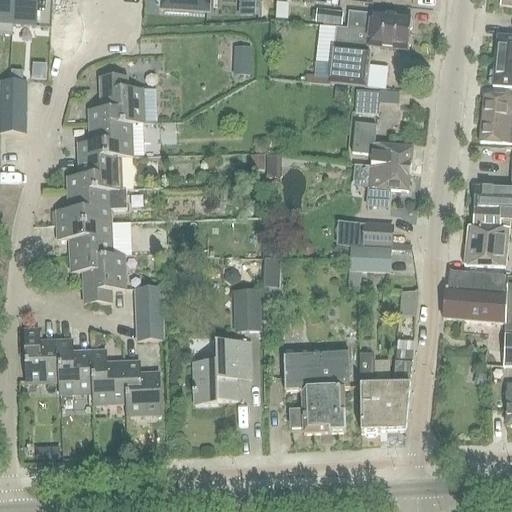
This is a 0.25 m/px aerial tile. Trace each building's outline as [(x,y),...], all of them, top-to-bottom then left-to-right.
[(0,0),(0,36),(12,37),(12,28),(14,0),(0,0)] [(14,0),(12,28),(35,29),(37,0),(14,0)] [(163,0),(163,12),(206,15),(207,0),(163,0)] [(239,0),(238,17),(257,18),(258,0),(239,0)] [(511,0),(501,0),(501,8),(511,9),(511,0)] [(317,11),(315,24),(341,28),(343,14),(342,14),(324,12),(317,11)] [(349,13),(347,31),(353,32),(353,30),(409,36),(409,32),(412,30),(412,25),(410,23),(411,20),(371,16),(349,13)] [(334,51),(330,86),(331,86),(331,85),(364,89),(364,90),(366,90),(369,54),(368,54),(369,48),(407,52),(408,50),(410,48),(410,43),(409,40),(409,36),(353,30),(353,32),(347,31),(336,30),(334,51)] [(511,39),(498,39),(495,62),(511,62),(511,39)] [(235,50),(234,62),(249,62),(250,50),(235,50)] [(511,62),(495,62),(493,89),(511,90),(511,62)] [(385,89),(389,69),(375,66),(371,87),(385,89)] [(11,72),(10,82),(22,83),(23,73),(11,72)] [(91,113),(92,128),(131,127),(142,127),(141,91),(127,92),(126,79),(101,80),(102,112),(91,113)] [(26,98),(26,87),(26,85),(1,84),(1,97),(26,98)] [(351,90),(336,88),(334,103),(350,105),(351,90)] [(357,93),(356,115),(378,117),(380,94),(357,93)] [(1,97),(0,110),(26,111),(26,98),(1,97)] [(511,99),(484,98),(479,145),(511,148),(511,99)] [(0,110),(0,118),(0,122),(25,124),(26,111),(0,110)] [(0,135),(25,136),(25,124),(0,122),(0,135)] [(351,155),(372,158),(371,169),(411,173),(413,151),(373,146),(375,127),(355,125),(351,155)] [(81,162),(119,161),(132,161),(131,127),(92,128),(92,129),(93,129),(94,146),(78,147),(79,162),(81,162)] [(264,158),(250,158),(250,172),(265,172),(264,158)] [(281,159),(266,159),(266,180),(281,180),(281,159)] [(119,161),(81,162),(82,180),(68,181),(68,195),(110,194),(121,193),(119,161)] [(408,195),(411,173),(371,169),(354,167),(352,189),(368,191),(366,209),(388,212),(390,193),(408,195)] [(511,191),(476,190),(474,212),(511,213),(511,191)] [(57,214),(57,228),(111,226),(110,212),(127,211),(126,193),(121,193),(110,194),(68,195),(69,213),(57,214)] [(244,210),(245,219),(252,218),(251,209),(244,210)] [(473,230),(508,231),(511,230),(511,213),(474,212),(473,230)] [(70,243),(71,260),(112,259),(111,226),(57,228),(58,243),(70,243)] [(391,227),(363,226),(362,248),(390,249),(391,227)] [(505,270),(508,231),(473,230),(469,230),(464,269),(505,270)] [(349,250),(349,274),(389,276),(390,251),(349,250)] [(112,259),(71,260),(72,276),(82,276),(83,308),(111,307),(110,294),(124,293),(123,258),(112,259)] [(277,293),(279,266),(262,265),(261,293),(277,293)] [(239,275),(232,271),(225,275),(225,282),(232,287),(238,283),(239,275)] [(443,322),(504,327),(503,335),(511,335),(511,286),(507,286),(507,280),(450,274),(448,291),(447,291),(443,322)] [(135,293),(136,306),(162,304),(162,291),(135,293)] [(416,307),(417,293),(401,294),(400,305),(416,307)] [(234,338),(262,338),(261,295),(233,296),(234,338)] [(136,306),(136,319),(163,317),(162,304),(136,306)] [(136,319),(137,332),(163,330),(163,317),(136,319)] [(163,330),(137,332),(138,345),(164,343),(163,330)] [(59,386),(58,344),(40,344),(39,333),(24,333),(26,387),(59,386)] [(92,397),(91,355),(73,355),(73,343),(58,344),(59,386),(60,398),(92,397)] [(217,366),(194,366),(195,410),(217,409),(217,406),(238,405),(237,384),(251,384),(250,345),(217,346),(217,366)] [(349,393),(348,357),(348,349),(284,352),(285,395),(298,395),(302,399),(303,414),(290,415),(291,431),(303,431),(304,437),(345,436),(343,393),(349,393)] [(106,354),(91,355),(92,397),(93,409),(126,408),(125,365),(107,366),(106,354)] [(377,436),(387,436),(385,389),(374,389),(373,357),(359,357),(360,436),(364,436),(367,439),(375,439),(377,436)] [(125,365),(126,408),(126,419),(161,418),(160,376),(140,376),(140,365),(125,365)] [(406,435),(412,366),(395,365),(393,389),(385,389),(387,436),(406,435)]
